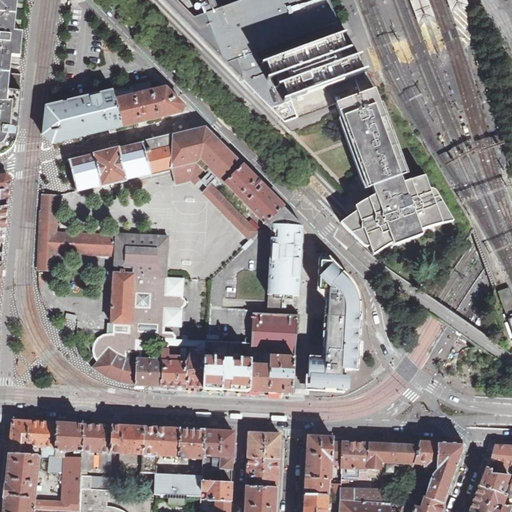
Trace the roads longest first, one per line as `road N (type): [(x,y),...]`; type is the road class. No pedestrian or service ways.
road 1 (tertiary): [(330,227),(111,0)]
road 2 (tertiary): [(1,407),(293,425)]
road 3 (unclassified): [(511,363),(383,275),(330,227)]
road 4 (residential): [(4,381),(22,161)]
road 5 (tertiary): [(423,377),(396,348),(382,299),(330,227)]
road 6 (residential): [(22,161),(36,0)]
